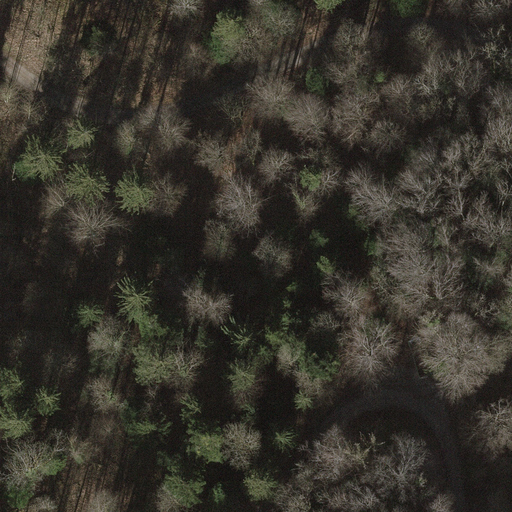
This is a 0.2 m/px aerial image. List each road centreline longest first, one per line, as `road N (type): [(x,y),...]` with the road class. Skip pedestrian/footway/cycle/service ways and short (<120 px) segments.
road 1 (track): [(511,53),(488,36),(382,22),(134,126),(81,112),(0,63)]
road 2 (track): [(269,511),(326,421),(379,391),(414,397),(438,430),(466,511)]
